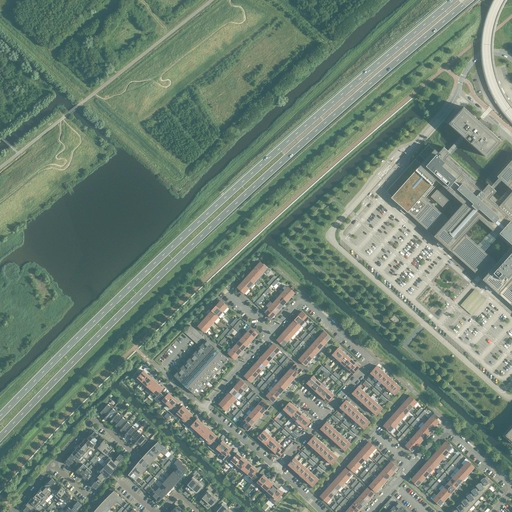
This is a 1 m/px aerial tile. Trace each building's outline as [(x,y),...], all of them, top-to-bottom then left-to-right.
[(463,107),(449,123),(462,135),(464,137),(486,157),(501,141),(463,107)] [(415,159),(386,192),(392,197),(391,197),(403,208),(403,209),(403,210),(403,211),(404,211),(405,211),(406,211),(511,305),(511,159),(497,176),(500,179),(511,189),(511,191),(501,204),(492,196),(496,191),(492,188),(488,184),(482,191),(446,159),(464,137),(462,135),(448,151),(444,147),(439,152),(435,149),(434,149),(428,144),(419,155),(425,160),(421,164),(415,159)] [(267,268),(260,262),(257,265),(257,266),(256,267),(255,267),(264,274),(263,273),(267,268)] [(264,274),(255,267),(252,271),(253,271),(252,272),(251,272),(259,279),(258,278),(259,277),(260,278),(264,274)] [(259,279),(251,272),(248,276),(247,277),(246,277),(254,284),(255,284),(254,283),(255,282),(256,283),(259,279)] [(254,284),(246,277),(243,281),(244,281),(242,283),(249,288),(250,287),(251,288),(254,284)] [(249,288),(242,283),(241,284),(237,287),(244,294),(249,288)] [(288,286),(284,291),(291,297),(295,293),(288,286)] [(474,289),(460,305),(472,315),(486,300),(474,289)] [(284,291),(280,295),(287,301),(291,297),(284,291)] [(280,295),(276,299),(283,306),(287,301),(280,295)] [(276,299),(272,304),(279,310),(283,306),(276,299)] [(228,307),(221,300),(217,304),(218,305),(217,306),(216,305),(216,306),(223,312),(228,307)] [(270,302),(266,306),(267,306),(276,314),(279,310),(272,304),(270,302)] [(223,312),(216,306),(213,309),(213,310),(212,311),(212,310),(211,311),(218,317),(223,312)] [(267,306),(263,310),(272,318),(276,314),(267,306)] [(218,317),(211,311),(208,314),(209,315),(208,316),(207,316),(214,322),(218,317)] [(302,311),(298,316),(305,322),(309,318),(302,311)] [(214,322),(207,316),(204,319),(204,320),(203,321),(209,327),(214,322)] [(305,322),(298,316),(295,320),(302,326),(305,322)] [(302,326),(295,320),(291,324),(298,330),(302,326)] [(209,327),(203,321),(202,323),(201,322),(198,326),(205,332),(209,327)] [(298,330),(291,324),(287,328),(294,334),(298,330)] [(190,326),(184,332),(198,344),(204,337),(190,326)] [(251,328),(247,332),(254,338),(258,334),(251,328)] [(294,334),(287,328),(284,332),(291,338),(294,334)] [(324,331),(320,335),(327,342),(331,337),(324,331)] [(254,338),(247,332),(243,336),(250,342),(254,338)] [(291,338),(284,332),(280,336),(287,342),(291,338)] [(327,342),(320,335),(317,339),(324,346),(327,342)] [(250,342),(243,336),(239,340),(246,347),(250,342)] [(287,342),(280,336),(276,340),(283,346),(287,342)] [(324,346),(317,339),(313,343),(320,350),(324,346)] [(246,347),(239,340),(236,345),(235,344),(243,351),(246,347)] [(227,359),(207,341),(175,377),(195,395),(227,359)] [(320,350),(313,343),(309,347),(316,354),(320,350)] [(243,351),(235,344),(231,347),(232,348),(232,349),(239,355),(243,351)] [(273,344),(269,348),(276,354),(280,350),(273,344)] [(316,354),(309,347),(306,351),(313,358),(316,354)] [(332,356),(336,359),(343,351),(338,347),(332,354),(333,355),(332,356)] [(276,354),(269,348),(266,352),(273,358),(276,354)] [(239,355),(232,349),(228,353),(235,360),(239,355)] [(313,358),(306,351),(302,355),(309,362),(313,358)] [(343,351),(336,359),(337,359),(341,362),(347,355),(343,351)] [(273,358),(266,352),(262,356),(269,362),(273,358)] [(309,362),(302,355),(298,360),(305,366),(309,362)] [(351,359),(347,355),(341,362),(341,363),(340,364),(344,367),(351,359)] [(269,362),(262,356),(259,360),(266,366),(269,362)] [(351,359),(344,367),(348,371),(355,363),(351,359)] [(266,366),(259,360),(255,364),(262,370),(266,366)] [(295,363),(291,367),(298,374),(302,370),(295,363)] [(360,367),(355,363),(348,371),(349,370),(353,374),(360,367)] [(262,370),(255,364),(251,368),(258,374),(262,370)] [(377,366),(370,373),(374,377),(381,369),(377,366)] [(298,374),(291,367),(288,371),(295,378),(298,374)] [(258,374),(251,368),(248,372),(255,378),(258,374)] [(381,369),(374,377),(378,380),(385,373),(381,369)] [(136,379),(141,383),(148,375),(144,371),(140,374),(138,372),(132,378),(135,381),(136,379)] [(295,378),(288,371),(284,375),(291,382),(295,378)] [(255,378),(248,372),(244,376),(251,382),(255,378)] [(385,373),(378,380),(382,384),(389,377),(385,373)] [(151,377),(148,375),(141,383),(146,388),(154,379),(152,377),(151,377)] [(291,382),(284,375),(281,379),(288,386),(291,382)] [(313,376),(306,383),(311,387),(317,380),(313,376)] [(393,380),(389,377),(382,384),(386,387),(393,380)] [(154,379),(146,388),(151,393),(159,384),(156,382),(156,381),(154,379)] [(288,386),(281,379),(277,384),(284,390),(288,386)] [(317,380),(311,387),(315,391),(322,383),(319,379),(318,380),(317,380)] [(241,380),(237,384),(245,391),(248,388),(247,387),(248,386),(241,380)] [(393,380),(386,387),(390,391),(397,384),(393,380)] [(322,383),(315,391),(319,394),(326,387),(322,384),(322,383)] [(157,401),(163,395),(160,392),(164,388),(159,384),(151,393),(150,395),(157,401)] [(245,391),(237,384),(233,388),(240,394),(244,390),(245,391)] [(284,390),(277,384),(273,388),(280,394),(284,390)] [(397,384),(390,391),(395,395),(401,388),(397,384)] [(352,393),(356,397),(362,390),(358,386),(352,393)] [(326,387),(319,394),(324,398),(331,390),(330,391),(326,387)] [(240,394),(233,388),(230,392),(237,398),(240,394)] [(280,394),(273,388),(270,392),(277,398),(280,394)] [(331,390),(324,398),(328,402),(334,395),(335,393),(331,390)] [(362,390),(356,397),(360,401),(366,394),(362,390)] [(237,398),(230,392),(226,396),(233,402),(237,398)] [(277,398),(270,392),(266,396),(273,402),(277,398)] [(165,397),(163,395),(157,401),(160,404),(161,402),(166,406),(173,397),(169,393),(165,397)] [(366,394),(360,401),(364,404),(370,397),(366,394)] [(233,402),(226,396),(223,400),(231,407),(230,406),(233,402)] [(410,396),(406,400),(413,407),(417,402),(410,396)] [(173,397),(166,406),(170,410),(168,411),(171,414),(177,407),(174,405),(178,401),(173,397)] [(370,397),(364,404),(368,408),(374,401),(370,397)] [(261,399),(258,403),(266,410),(270,406),(263,399),(262,400),(261,399)] [(231,407),(223,400),(219,404),(226,410),(227,410),(228,410),(231,407)] [(346,400),(340,407),(344,411),(350,404),(346,400)] [(413,407),(406,400),(402,404),(409,411),(413,407)] [(378,404),(374,401),(368,408),(372,411),(378,404)] [(289,402),(283,409),(287,413),(294,406),(289,402)] [(259,404),(255,408),(262,414),(266,410),(258,403),(259,404)] [(108,404),(100,412),(102,414),(104,413),(107,415),(107,416),(113,408),(114,407),(111,404),(110,406),(108,404)] [(350,404),(344,411),(348,414),(354,407),(350,404)] [(378,404),(372,411),(376,415),(383,408),(378,404)] [(409,411),(402,404),(398,409),(406,415),(409,411)] [(180,410),(177,407),(171,414),(174,416),(176,415),(180,419),(187,410),(183,406),(180,410)] [(294,406),(287,413),(292,417),(298,410),(294,406)] [(354,407),(348,414),(352,418),(358,411),(354,407)] [(107,416),(107,415),(105,417),(107,418),(108,417),(112,420),(118,413),(119,411),(116,409),(115,410),(113,408),(107,416)] [(255,408),(252,412),(259,418),(262,414),(255,408)] [(406,415),(398,409),(395,413),(402,419),(406,415)] [(187,410),(180,419),(184,422),(183,424),(186,427),(191,420),(189,418),(192,414),(187,410)] [(298,410),(292,417),(291,418),(295,422),(302,414),(298,410)] [(358,411),(352,418),(356,422),(362,414),(358,411)] [(252,412),(248,416),(255,422),(259,418),(252,412)] [(112,420),(110,421),(112,423),(113,421),(116,424),(117,424),(123,417),(124,416),(121,413),(120,414),(118,413),(112,420)] [(402,419),(395,413),(391,417),(398,423),(402,419)] [(434,413),(428,420),(435,426),(439,422),(437,420),(439,417),(434,413)] [(302,414),(295,422),(296,421),(300,424),(299,425),(307,417),(302,414)] [(356,422),(360,425),(366,418),(362,414),(356,422)] [(248,416),(245,420),(252,426),(255,422),(248,416)] [(117,424),(116,424),(115,426),(117,427),(118,426),(121,429),(128,422),(129,420),(126,417),(125,419),(123,417),(117,424)] [(307,417),(299,425),(303,429),(304,428),(305,428),(311,421),(307,417)] [(398,423),(391,417),(387,421),(394,428),(398,423)] [(366,418),(360,425),(364,429),(370,422),(366,418)] [(194,422),(191,420),(186,427),(188,429),(190,427),(194,431),(202,423),(197,419),(194,422)] [(245,420),(240,425),(244,429),(245,428),(248,430),(252,426),(245,420)] [(428,420),(424,424),(431,430),(435,426),(428,420)] [(394,428),(387,421),(383,426),(387,430),(389,432),(390,432),(394,428)] [(121,429),(120,430),(122,432),(123,430),(126,433),(133,426),(134,425),(131,422),(130,423),(128,422),(121,429)] [(320,429),(324,432),(331,425),(327,422),(320,429)] [(205,426),(202,423),(194,431),(200,436),(208,427),(206,425),(205,426)] [(424,424),(421,428),(428,435),(431,430),(424,424)] [(324,432),(328,436),(335,429),(331,425),(324,432)] [(126,433),(125,434),(127,436),(128,435),(131,437),(131,438),(138,431),(138,430),(139,429),(136,426),(134,428),(133,426),(126,433)] [(208,427),(200,436),(205,441),(212,432),(209,430),(210,429),(208,427)] [(421,428),(417,433),(424,439),(428,435),(421,428)] [(328,436),(332,440),(339,432),(335,429),(328,436)] [(258,437),(262,441),(268,434),(264,430),(258,437)] [(93,431),(86,437),(94,444),(96,443),(91,440),(94,438),(98,434),(95,431),(94,432),(93,431)] [(131,438),(131,437),(130,439),(132,440),(133,439),(136,442),(143,435),(142,435),(139,432),(138,431),(131,438)] [(212,432),(205,441),(209,445),(208,447),(211,449),(216,443),(214,440),(217,437),(212,432)] [(332,440),(336,443),(343,436),(339,432),(332,440)] [(417,433),(413,437),(420,443),(424,439),(417,433)] [(268,434),(262,441),(266,445),(273,438),(268,434)] [(136,442),(135,443),(137,445),(138,444),(141,446),(149,438),(145,435),(144,436),(143,435),(136,442)] [(318,439),(314,436),(308,443),(312,446),(318,439)] [(336,443),(340,447),(347,440),(343,436),(336,443)] [(94,444),(86,437),(84,440),(84,441),(83,442),(83,441),(82,441),(92,450),(95,445),(94,444)] [(413,437),(409,441),(416,447),(420,443),(413,437)] [(273,438),(266,445),(271,449),(277,442),(273,438)] [(312,446),(316,450),(322,443),(318,439),(312,446)] [(101,444),(98,447),(96,443),(94,444),(95,445),(98,448),(99,449),(101,451),(108,444),(107,443),(107,442),(104,440),(100,444),(101,444)] [(347,440),(340,447),(345,450),(351,443),(347,440)] [(92,450),(82,441),(80,444),(81,445),(80,446),(79,445),(88,454),(92,450)] [(154,445),(161,451),(164,454),(168,451),(168,450),(162,444),(161,445),(160,444),(158,441),(154,445)] [(219,445),(216,443),(211,449),(214,452),(215,450),(220,454),(227,445),(222,441),(219,445)] [(406,446),(405,447),(407,449),(408,448),(412,452),(416,447),(409,441),(405,445),(406,446)] [(445,441),(441,446),(450,453),(449,452),(452,448),(452,447),(452,446),(450,444),(450,445),(445,441)] [(277,442),(271,449),(275,453),(281,446),(277,442)] [(369,442),(365,446),(372,452),(376,448),(369,442)] [(322,443),(316,450),(320,454),(326,447),(322,443)] [(88,454),(79,445),(76,448),(77,449),(76,450),(75,449),(84,458),(88,454)] [(109,445),(102,452),(104,454),(106,456),(106,455),(109,458),(110,459),(112,457),(107,455),(110,452),(114,448),(111,445),(110,446),(109,445)] [(161,451),(154,445),(150,449),(157,455),(161,451)] [(227,445),(220,454),(224,457),(223,459),(226,461),(231,455),(228,453),(232,449),(227,445)] [(281,446),(275,453),(279,457),(286,449),(281,446)] [(372,452),(365,446),(361,450),(369,456),(372,452)] [(450,453),(441,446),(438,450),(445,456),(446,457),(450,453)] [(330,450),(326,447),(320,454),(324,457),(330,450)] [(84,458),(75,449),(73,452),(74,453),(72,454),(72,453),(72,454),(79,460),(82,456),(84,458)] [(157,455),(150,449),(147,453),(146,453),(153,460),(157,455)] [(330,450),(324,457),(328,461),(334,454),(330,450)] [(369,456),(361,450),(358,454),(365,460),(369,456)] [(445,456),(438,450),(434,454),(441,460),(445,456)] [(153,460),(146,453),(146,454),(143,458),(142,457),(151,465),(152,465),(150,464),(153,460)] [(234,457),(231,455),(226,461),(229,464),(230,462),(235,466),(236,464),(242,457),(237,453),(234,457)] [(66,463),(69,465),(73,461),(75,458),(78,463),(80,461),(79,460),(72,454),(66,461),(67,462),(66,463)] [(117,459),(114,461),(112,457),(110,459),(118,466),(124,459),(122,458),(123,457),(120,454),(116,458),(117,459)] [(334,454),(328,461),(332,465),(338,458),(334,454)] [(365,460),(358,454),(354,458),(361,464),(365,460)] [(441,460),(434,454),(430,458),(437,465),(441,460)] [(151,465),(142,457),(143,458),(139,462),(139,461),(139,462),(148,470),(151,465)] [(245,460),(242,457),(236,464),(240,468),(239,469),(240,470),(248,461),(246,459),(245,460)] [(294,457),(288,464),(292,468),(299,461),(294,457)] [(118,466),(110,459),(109,458),(105,462),(114,470),(117,467),(116,467),(117,466),(118,466)] [(361,464),(354,458),(351,462),(358,468),(361,464)] [(437,465),(430,458),(426,463),(433,469),(437,465)] [(185,465),(181,462),(178,460),(175,464),(178,467),(185,473),(188,469),(186,467),(185,467),(184,466),(185,465)] [(81,474),(87,467),(85,465),(83,464),(80,461),(78,463),(82,465),(80,467),(76,471),(79,474),(80,473),(81,474)] [(248,461),(240,470),(246,475),(253,466),(250,463),(248,461)] [(292,468),(296,472),(303,465),(299,461),(292,468)] [(391,461),(387,466),(394,472),(398,468),(391,461)] [(467,461),(463,465),(470,472),(474,467),(470,464),(471,463),(469,461),(468,461),(467,461)] [(114,470),(105,462),(107,464),(103,468),(111,474),(113,471),(112,471),(113,470),(114,470)] [(148,470),(139,462),(138,462),(139,462),(135,466),(144,474),(148,470)] [(358,468),(351,462),(347,466),(354,473),(358,468)] [(433,469),(426,463),(422,467),(429,473),(433,469)] [(470,472),(463,465),(462,464),(458,468),(460,470),(467,476),(470,472)] [(296,472),(300,475),(307,468),(303,465),(296,472)] [(144,474),(135,466),(131,470),(138,477),(138,476),(142,472),(144,474)] [(253,466),(246,475),(250,479),(249,480),(251,483),(257,476),(254,474),(258,470),(253,466)] [(394,472),(387,466),(383,470),(390,476),(394,472)] [(178,467),(174,471),(182,477),(181,477),(185,473),(178,467)] [(429,473),(422,467),(419,471),(426,477),(429,473)] [(89,475),(91,473),(94,477),(96,475),(95,474),(94,474),(92,472),(92,471),(90,470),(88,468),(82,475),(83,476),(82,477),(85,480),(89,476),(89,475)] [(111,474),(103,468),(100,471),(107,478),(110,475),(109,475),(110,474),(111,474)] [(300,475),(304,479),(311,472),(307,468),(300,475)] [(345,468),(342,472),(349,478),(352,474),(345,468)] [(138,477),(131,470),(128,474),(131,477),(131,476),(133,477),(132,478),(134,481),(135,480),(138,483),(142,480),(138,476),(138,477)] [(390,476),(383,470),(380,474),(387,480),(390,476)] [(467,476),(460,470),(456,474),(463,480),(467,476)] [(107,478),(100,471),(96,475),(96,476),(103,482),(106,479),(105,479),(106,478),(107,478)] [(182,477),(174,471),(171,475),(178,482),(178,481),(181,477),(182,477)] [(426,477),(419,471),(415,475),(422,482),(426,477)] [(308,483),(315,476),(311,472),(304,479),(308,483)] [(342,472),(338,476),(345,482),(349,478),(342,472)] [(387,480),(380,474),(376,478),(383,484),(387,480)] [(463,480),(456,474),(452,478),(459,484),(463,480)] [(97,488),(103,482),(96,476),(96,475),(94,477),(98,479),(96,482),(96,481),(92,486),(95,488),(96,487),(97,488)] [(178,482),(171,475),(167,479),(174,486),(177,481),(178,482)] [(260,479),(257,476),(251,483),(254,485),(256,484),(260,487),(268,479),(263,475),(260,479)] [(422,482),(415,475),(411,480),(415,484),(414,484),(417,486),(418,486),(422,482)] [(186,489),(189,492),(199,481),(199,480),(199,481),(194,476),(186,485),(187,486),(185,488),(186,487),(187,488),(186,489)] [(319,479),(315,476),(308,483),(312,486),(319,479)] [(338,476),(334,480),(342,486),(345,482),(338,476)] [(481,481),(481,482),(488,488),(493,483),(486,476),(485,478),(484,477),(480,480),(481,481)] [(50,478),(44,485),(51,492),(53,490),(49,488),(51,485),(52,485),(55,481),(52,478),(51,479),(50,478)] [(383,484),(376,478),(373,482),(380,488),(383,484)] [(459,484),(452,478),(448,482),(455,489),(459,484)] [(174,486),(167,479),(163,484),(170,490),(174,486)] [(271,482),(268,479),(260,487),(266,492),(274,483),(272,481),(271,482)] [(334,480),(331,484),(338,490),(342,486),(334,480)] [(199,481),(189,492),(192,494),(193,493),(194,494),(193,495),(193,496),(195,493),(197,494),(196,494),(197,495),(205,486),(204,485),(204,486),(199,481)] [(380,488),(373,482),(369,486),(376,492),(380,488)] [(455,489),(448,482),(444,487),(451,493),(455,489)] [(477,487),(476,487),(483,494),(488,488),(481,482),(480,483),(479,482),(476,485),(477,487)] [(274,483),(266,492),(271,497),(279,489),(276,486),(276,485),(274,483)] [(170,490),(163,484),(159,488),(166,494),(170,490)] [(331,484),(327,488),(334,494),(338,490),(331,484)] [(51,492),(44,485),(41,487),(42,488),(41,489),(40,489),(49,497),(47,495),(51,491),(53,493),(51,492)] [(58,492),(56,494),(53,490),(51,492),(53,493),(55,495),(57,497),(59,499),(65,492),(64,491),(65,490),(62,487),(58,491),(58,492)] [(367,487),(364,492),(371,498),(374,494),(367,487)] [(451,493),(444,487),(441,491),(448,497),(451,493)] [(472,492),(471,493),(478,499),(483,494),(476,487),(475,489),(474,488),(471,491),(472,492)] [(159,488),(156,492),(155,492),(162,498),(166,494),(159,488)] [(327,488),(324,492),(331,498),(333,500),(336,496),(334,494),(327,488)] [(49,497),(40,489),(38,491),(38,492),(37,493),(36,492),(36,493),(45,501),(49,497)] [(155,492),(156,492),(152,489),(149,493),(152,496),(152,497),(154,499),(155,498),(157,499),(156,499),(159,502),(162,498),(155,492)] [(201,503),(204,505),(214,494),(213,494),(208,489),(209,489),(208,489),(200,498),(201,498),(202,499),(200,501),(200,502),(201,501),(202,501),(201,503)] [(283,493),(279,489),(271,497),(270,499),(277,505),(283,499),(280,496),(283,493)] [(113,491),(110,494),(117,500),(120,504),(124,500),(117,494),(117,495),(116,494),(116,493),(113,491)] [(448,497),(441,491),(437,495),(444,501),(448,497)] [(324,492),(320,496),(327,503),(331,498),(324,492)] [(371,498),(364,492),(360,496),(367,502),(371,498)] [(45,501),(36,493),(34,495),(35,496),(34,497),(33,497),(42,505),(45,501)] [(60,500),(62,501),(64,503),(66,505),(68,506),(69,504),(65,502),(67,499),(68,500),(71,496),(68,493),(67,494),(66,493),(60,500)] [(478,499),(471,493),(470,494),(470,493),(466,496),(467,497),(467,498),(474,504),(478,499)] [(107,498),(106,498),(114,504),(117,500),(110,494),(107,498)] [(214,494),(204,505),(207,508),(208,507),(209,507),(208,509),(210,506),(211,507),(211,508),(219,499),(214,494)] [(444,501),(437,495),(433,499),(433,500),(433,501),(435,503),(436,502),(440,506),(444,501)] [(367,502),(360,496),(356,500),(364,506),(367,502)] [(42,505),(33,497),(30,500),(31,500),(30,501),(29,501),(37,508),(38,509),(37,507),(40,503),(42,505)] [(103,501),(110,508),(114,504),(106,498),(103,502),(103,501)] [(474,504),(467,498),(465,499),(465,498),(461,501),(462,503),(469,510),(474,504)] [(389,508),(396,500),(394,499),(391,502),(389,500),(385,505),(389,508)] [(364,506),(356,500),(353,504),(360,510),(364,506)] [(25,509),(24,510),(25,511),(27,511),(31,509),(30,508),(33,506),(35,510),(37,508),(29,501),(24,508),(25,509)] [(74,506),(72,509),(69,504),(68,506),(68,507),(74,511),(76,511),(81,506),(80,505),(81,504),(78,501),(74,505),(74,506)] [(100,505),(99,505),(107,511),(110,508),(103,501),(103,502),(100,505)] [(408,511),(398,503),(390,511),(408,511)] [(466,511),(469,510),(462,503),(461,505),(460,504),(456,507),(457,508),(457,509),(460,511),(466,511)]
